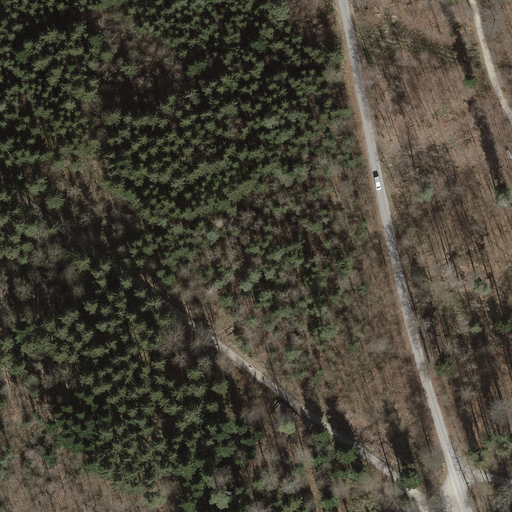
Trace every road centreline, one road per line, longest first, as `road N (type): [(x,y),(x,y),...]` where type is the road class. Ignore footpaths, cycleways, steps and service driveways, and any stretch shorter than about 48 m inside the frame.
road 1 (track): [(430,506),(0,185)]
road 2 (unclassified): [(466,511),(407,325),(343,0)]
